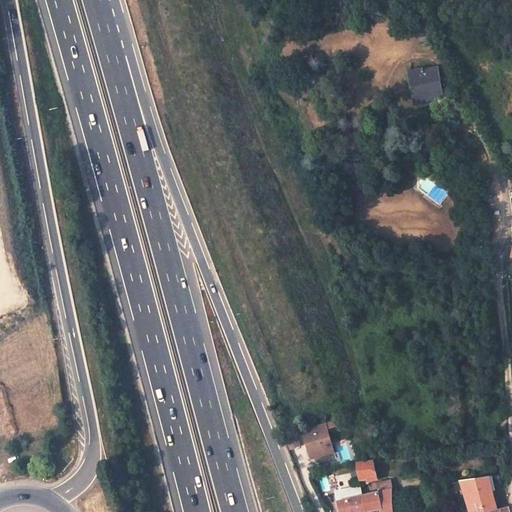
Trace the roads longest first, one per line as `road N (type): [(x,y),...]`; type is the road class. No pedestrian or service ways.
road 1 (motorway): [(299,511),(99,11)]
road 2 (motorway): [(12,0),(94,448),(84,475),(49,503)]
road 3 (motorway): [(59,0),(196,511)]
road 4 (motorway): [(235,511),(99,11)]
road 5 (track): [(479,135),(504,196),(500,273),(511,458)]
